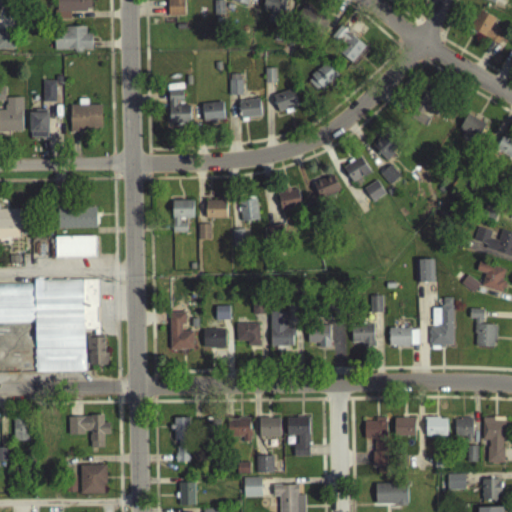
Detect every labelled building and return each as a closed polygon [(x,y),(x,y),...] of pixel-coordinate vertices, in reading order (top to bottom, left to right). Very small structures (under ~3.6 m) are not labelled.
[(54,0),(55,24),(69,23),(69,15),(90,15),(89,0),(54,0)] [(165,0),(166,21),(186,20),(185,0),(165,0)] [(230,0),(229,5),(247,9),(248,0),(230,0)] [(264,0),(261,14),(268,16),(266,25),(279,28),(285,0),(264,0)] [(223,4),(213,4),(212,18),(222,18),(223,4)] [(327,20),(299,12),(295,27),(323,35),(327,20)] [(497,48),(501,38),(490,33),(494,22),(477,14),(468,36),(497,48)] [(352,66),(365,50),(338,30),(326,47),(352,66)] [(53,54),(89,53),(88,31),(53,32),(53,54)] [(0,52),(12,53),(12,34),(0,33),(0,52)] [(314,95),(337,81),(328,67),(305,81),(314,95)] [(274,72),(264,72),(264,87),(274,87),(274,72)] [(227,99),(239,99),(240,78),(228,78),(227,99)] [(54,84),(41,85),(41,106),(54,106),(54,84)] [(434,121),(443,102),(422,93),(409,122),(424,130),(429,119),(434,121)] [(272,97),(276,116),(296,112),(293,94),(272,97)] [(182,108),(181,95),(166,96),(167,128),(189,127),(189,108),(182,108)] [(21,101),(4,102),(4,114),(0,114),(0,135),(22,135),(21,101)] [(239,122),(259,121),(258,104),(238,104),(239,122)] [(222,125),(222,107),(201,107),(201,125),(222,125)] [(100,110),(69,109),(68,133),(100,134),(100,110)] [(47,117),(28,117),(28,142),(47,142),(47,117)] [(463,137),(460,143),(475,150),(485,128),(465,118),(457,134),(463,137)] [(384,165),(398,152),(384,137),(370,149),(384,165)] [(511,145),(502,139),(493,154),(511,164),(511,145)] [(351,188),(369,176),(359,160),(341,172),(351,188)] [(399,180),(388,168),(378,178),(388,189),(399,180)] [(319,202),(313,187),(331,179),(338,195),(319,202)] [(371,206),(383,198),(374,184),(362,193),(371,206)] [(296,191),(276,195),(280,215),(300,211),(296,191)] [(257,224),(255,201),(237,202),(239,226),(257,224)] [(171,237),(185,237),(185,227),(180,227),(180,222),(192,222),(191,204),(171,205),(171,237)] [(225,204),(204,205),(204,223),(225,222),(225,204)] [(0,242),(19,242),(19,213),(2,213),(2,208),(0,208),(0,242)] [(94,211),(56,212),(56,233),(95,232),(94,211)] [(197,243),(209,243),(208,228),(196,228),(197,243)] [(511,258),(511,237),(499,234),(496,244),(488,242),(490,235),(475,231),(471,248),(511,258)] [(230,235),(231,251),(244,250),(243,234),(230,235)] [(94,260),(94,240),(54,241),(54,261),(94,260)] [(432,263),(414,264),(414,287),(433,286),(432,263)] [(501,297),(504,287),(500,286),(504,273),(477,265),(474,275),(483,278),(479,290),(501,297)] [(478,289),(466,279),(459,287),(471,297),(478,289)] [(33,327),(0,327),(0,287),(32,287),(32,283),(40,283),(40,285),(96,284),(97,339),(93,339),(93,334),(83,334),(84,376),(34,377),(33,327)] [(380,300),(369,300),(369,317),(381,316),(380,300)] [(251,319),(263,318),(262,301),(251,301),(251,319)] [(431,312),(431,331),(428,331),(428,351),(452,350),(451,302),(440,302),(440,312),(431,312)] [(227,310),(214,310),(214,325),(228,324),(227,310)] [(493,351),(494,329),(482,328),(482,313),(468,312),(468,323),(474,323),(473,351),(493,351)] [(268,314),(269,350),(292,350),(291,332),(285,332),(285,314),(268,314)] [(167,317),(168,354),(192,354),(191,335),(183,335),(183,317),(167,317)] [(234,346),(247,345),(247,351),(258,351),(258,328),(234,328),(234,346)] [(373,350),(373,329),(349,330),(350,351),(373,350)] [(307,348),(316,347),(317,353),(330,352),(329,331),(306,332),(307,348)] [(387,333),(387,351),(417,350),(416,332),(387,333)] [(224,334),(202,334),(201,352),(223,352),(224,334)] [(104,357),(106,357),(106,370),(99,370),(88,370),(87,339),(93,339),(97,339),(102,339),(103,342),(104,357)] [(28,419),(11,420),(12,445),(29,445),(28,419)] [(60,420),(42,421),(43,446),(60,445),(60,420)] [(89,452),(102,452),(102,439),(109,439),(108,427),(101,427),(101,420),(66,420),(67,438),(89,438),(89,452)] [(362,425),(363,444),(371,443),(372,463),(372,471),(386,470),(385,421),(375,421),(373,422),(373,425),(362,425)] [(503,467),(503,459),(503,446),(503,422),(493,421),(480,421),(480,444),(486,444),(486,467),(503,467)] [(172,445),(188,445),(188,422),(172,422),(172,445)] [(258,441),(279,441),(278,422),(257,422),(258,441)] [(294,461),(307,461),(307,422),(300,422),(285,422),(285,440),(294,440),(294,461)] [(392,423),(393,440),(414,440),(413,433),(413,422),(403,423),(392,423)] [(445,422),(434,422),(424,422),(424,433),(424,440),(445,440),(445,422)] [(204,439),(219,439),(218,423),(203,424),(204,439)] [(226,442),(242,441),(242,446),(249,446),(249,423),(226,423),(226,442)] [(453,423),(453,442),(471,442),(472,423),(461,423),(453,423)] [(188,467),(189,451),(174,451),(174,467),(188,467)] [(475,451),(472,451),(465,451),(465,466),(475,466),(475,451)] [(254,461),(255,477),(272,477),(272,460),(254,461)] [(406,461),(406,466),(406,470),(397,470),(397,461),(406,461)] [(433,462),(444,461),(444,471),(433,472),(433,467),(433,462)] [(236,479),(236,467),(248,467),(248,479),(236,479)] [(78,469),(79,498),(104,498),(104,469),(78,469)] [(463,494),(463,478),(445,478),(445,494),(463,494)] [(75,480),(66,480),(65,496),(74,496),(75,480)] [(260,501),(259,481),(242,482),(242,502),(260,501)] [(499,504),(499,483),(480,484),(480,505),(499,504)] [(193,509),(193,487),(178,487),(177,509),(193,509)] [(396,507),(374,508),(374,488),(406,487),(406,507),(405,507),(405,511),(398,511),(396,511),(396,507)] [(303,511),(303,499),(296,499),(296,489),(271,489),(271,501),(278,501),(278,511),(303,511)]
